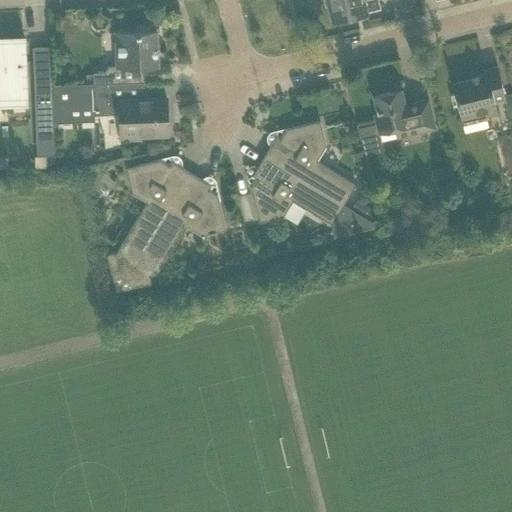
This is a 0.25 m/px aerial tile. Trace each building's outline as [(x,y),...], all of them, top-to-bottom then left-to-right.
[(380,8),(378,0),(327,0),(332,20),(380,8)] [(115,33),(116,53),(117,65),(109,66),(103,72),(92,73),(93,83),(129,82),(129,83),(145,82),(145,65),(157,65),(155,31),(151,31),(151,27),(135,28),(135,32),(115,33)] [(27,79),(26,55),(25,38),(0,38),(0,102),(27,101),(26,79),(27,79)] [(34,49),(38,156),(55,156),(53,123),(52,85),(51,48),(34,49)] [(470,79),(452,83),(456,103),(461,122),(464,132),(489,125),(486,115),(497,113),(494,103),(505,100),(502,86),(497,66),(476,71),(469,73),(470,79)] [(130,99),(129,83),(129,82),(93,83),(94,115),(119,114),(120,139),(140,138),(139,136),(167,135),(166,98),(130,99)] [(67,84),(52,85),(53,123),(69,122),(67,84)] [(374,115),(378,133),(395,129),(397,137),(435,128),(432,119),(428,99),(404,105),(401,90),(373,96),(378,114),(374,115)] [(326,145),(324,141),(320,121),(285,129),(280,138),(276,136),(264,156),(343,204),(355,184),(316,161),(326,145)] [(343,204),(264,156),(252,176),(256,178),(250,187),(259,221),(278,217),(283,215),(292,200),(331,224),(343,204)] [(120,289),(191,174),(171,161),(168,166),(159,160),(125,168),(130,188),(131,193),(147,202),(115,253),(107,255),(116,290),(120,289)] [(201,235),(206,234),(225,229),(217,195),(208,190),(211,186),(191,174),(120,289),(151,282),(150,275),(157,273),(186,226),(201,235)] [(356,202),(346,220),(357,227),(368,209),(356,202)]
